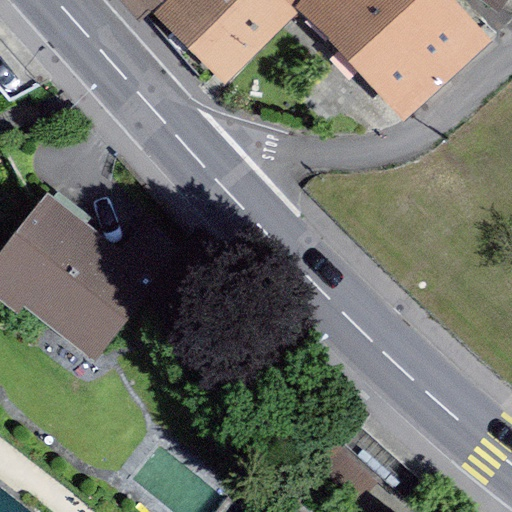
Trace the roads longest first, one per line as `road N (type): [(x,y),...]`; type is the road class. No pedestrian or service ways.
road 1 (secondary): [(511,463),(415,382),(196,160)]
road 2 (residential): [(511,51),(400,145),(340,155),(237,147),(196,160)]
road 3 (secondary): [(196,160),(55,0)]
